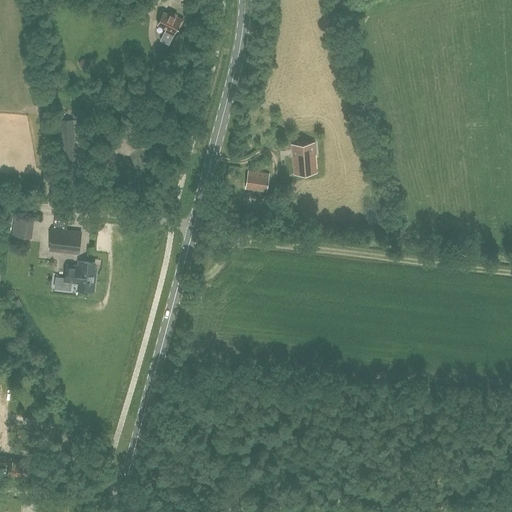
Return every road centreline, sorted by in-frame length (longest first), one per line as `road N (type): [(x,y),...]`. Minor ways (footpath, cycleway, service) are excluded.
road 1 (secondary): [(118,511),(193,230)]
road 2 (secondary): [(193,230),(245,0)]
road 3 (unclassified): [(193,230),(0,202)]
